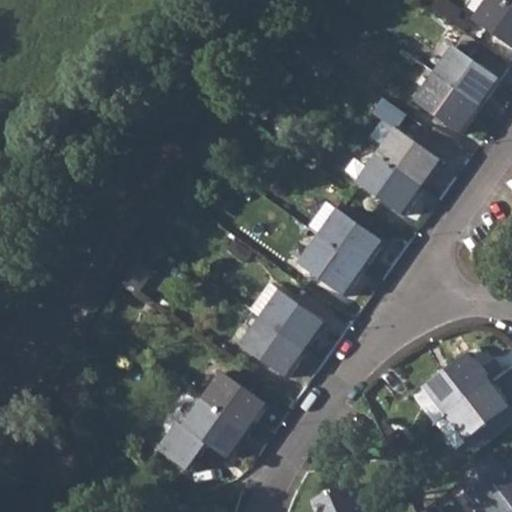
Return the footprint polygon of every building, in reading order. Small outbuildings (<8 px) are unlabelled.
[(511,2),(509,0),(491,0),(477,19),(511,44),(511,2)] [(332,81),(354,47),(313,20),(291,54),(332,81)] [(459,46),(439,73),(484,105),(503,78),(459,46)] [(484,105),(439,73),(420,101),(464,133),(484,105)] [(409,116),(403,129),(429,141),(435,128),(409,116)] [(401,127),(380,155),(426,188),(444,160),(401,127)] [(426,188),(380,155),(361,182),(406,215),(426,188)] [(343,209),(322,236),(368,269),(388,241),(343,209)] [(368,269),(322,236),(303,265),(348,296),(368,269)] [(274,282),(254,309),(266,318),(311,350),(330,323),(274,282)] [(311,350),(266,318),(245,345),(291,378),(311,350)] [(431,388),(452,416),(495,383),(507,373),(498,361),(486,370),(475,356),(431,388)] [(227,372),(207,400),(252,432),(272,405),(227,372)] [(452,416),(440,424),(461,451),(472,442),(511,411),(511,405),(495,383),(452,416)] [(252,432),(207,400),(188,426),(181,421),(162,448),(194,470),(211,445),(233,460),(252,432)] [(511,511),(511,481),(507,486),(503,480),(507,477),(508,472),(505,467),(499,466),(497,468),(492,461),(463,483),(480,505),(483,505),(486,509),(482,511),(511,511)] [(315,502),(319,511),(368,511),(357,485),(315,502)]
